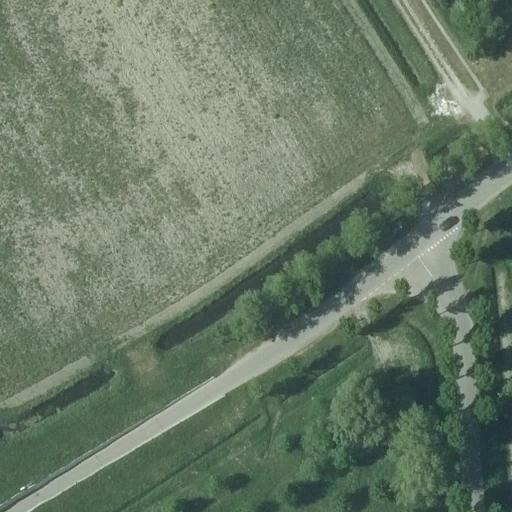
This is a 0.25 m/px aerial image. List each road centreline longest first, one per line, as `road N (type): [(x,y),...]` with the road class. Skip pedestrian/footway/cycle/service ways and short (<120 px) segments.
road 1 (tertiary): [(412,249),(219,387),(14,511)]
road 2 (tertiary): [(473,511),(465,344),(448,298),(412,249)]
road 3 (tertiary): [(412,249),(511,168)]
road 4 (track): [(401,0),(471,106)]
